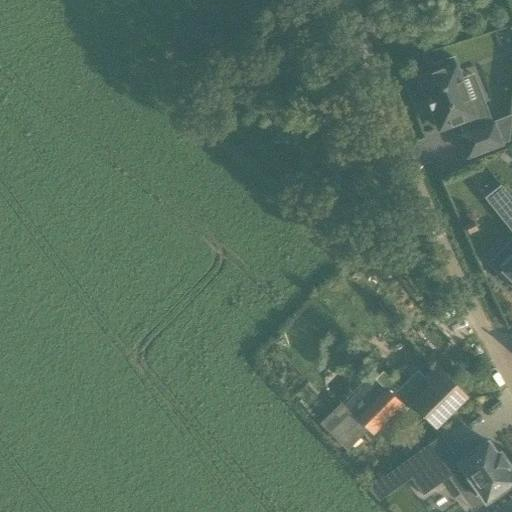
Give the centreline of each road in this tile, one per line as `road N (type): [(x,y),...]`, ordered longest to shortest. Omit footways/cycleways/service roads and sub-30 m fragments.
road 1 (unclassified): [(437,235),(341,0)]
road 2 (residential): [(495,358),(437,235)]
